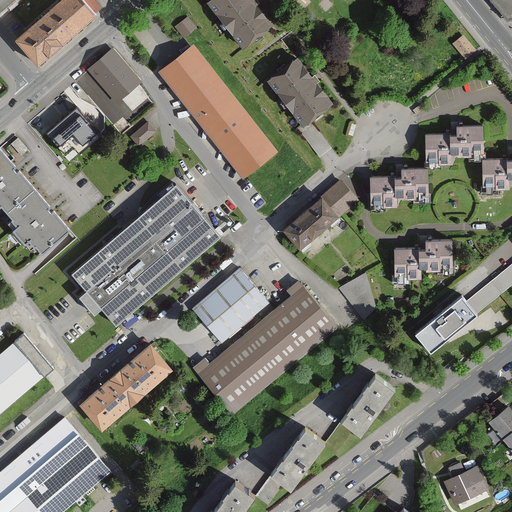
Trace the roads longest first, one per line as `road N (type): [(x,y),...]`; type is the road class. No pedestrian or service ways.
road 1 (residential): [(82,381),(380,132)]
road 2 (residential): [(511,352),(301,511)]
road 3 (secondary): [(33,87),(139,0)]
